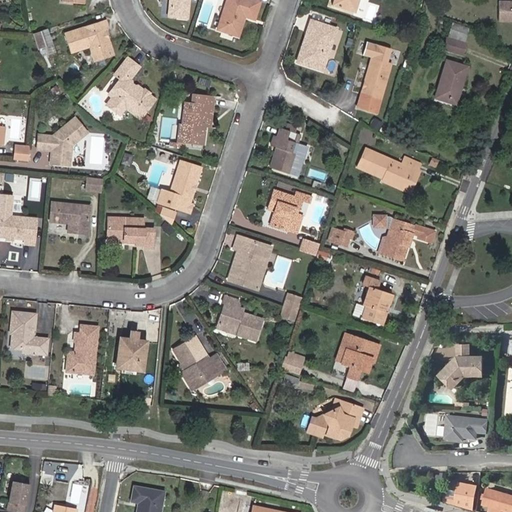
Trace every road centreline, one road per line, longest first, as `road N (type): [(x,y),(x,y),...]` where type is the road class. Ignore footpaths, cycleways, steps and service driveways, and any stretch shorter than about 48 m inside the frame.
road 1 (residential): [(0,283),(146,296),(186,283),(209,248),(270,75)]
road 2 (residential): [(511,95),(360,479)]
road 3 (secondary): [(329,489),(119,446)]
road 4 (residential): [(132,0),(160,38),(270,75)]
